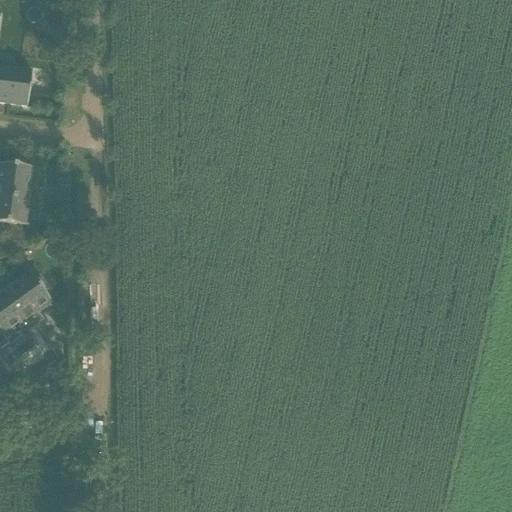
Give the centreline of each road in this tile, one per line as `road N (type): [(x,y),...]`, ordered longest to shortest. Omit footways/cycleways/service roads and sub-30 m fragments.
road 1 (track): [(99,420),(93,140)]
road 2 (residential): [(0,129),(93,140),(90,0)]
